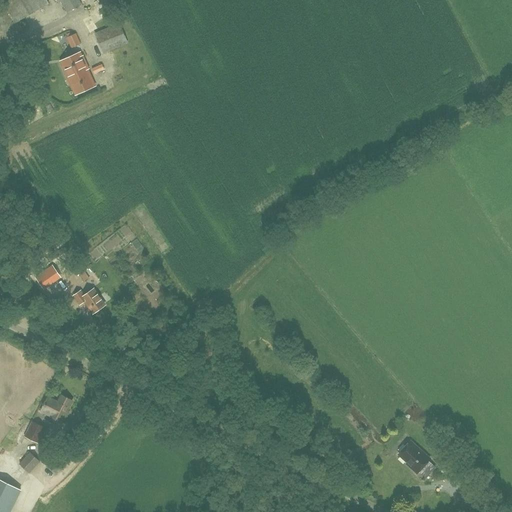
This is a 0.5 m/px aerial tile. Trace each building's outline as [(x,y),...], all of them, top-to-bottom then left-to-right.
[(0,0),(14,23),(48,4),(45,0),(0,0)] [(59,0),(67,13),(81,5),(78,0),(59,0)] [(26,17),(33,31),(53,22),(47,7),(26,17)] [(95,19),(88,21),(90,30),(98,28),(95,19)] [(103,54),(128,43),(119,23),(94,34),(103,54)] [(73,48),(83,43),(78,33),(68,38),(73,48)] [(61,62),(68,78),(75,95),(95,86),(85,65),(86,64),(83,57),(81,57),(80,53),(61,62)] [(49,115),(56,112),(53,104),(46,106),(49,115)] [(47,271),(36,279),(43,288),(54,280),(59,276),(52,267),(47,271)] [(83,270),(78,274),(84,282),(88,278),(83,270)] [(80,291),(74,296),(80,304),(84,301),(93,313),(104,305),(93,290),(84,296),(80,291)] [(67,412),(72,401),(61,396),(58,402),(48,397),(41,411),(51,416),(51,417),(64,423),(68,413),(67,412)] [(9,420),(10,420),(17,424),(14,431),(12,436),(25,441),(27,438),(30,429),(37,432),(44,417),(34,413),(25,409),(15,404),(9,420)] [(398,455),(407,463),(411,466),(410,467),(417,473),(429,459),(410,441),(398,455)] [(29,453),(19,464),(29,473),(40,462),(29,453)] [(54,470),(59,474),(65,467),(60,463),(54,470)] [(465,471),(464,472),(458,465),(451,471),(457,478),(456,478),(464,488),(464,487),(470,494),(477,488),(472,481),(465,471)] [(0,511),(9,511),(20,491),(0,480),(0,511)]
